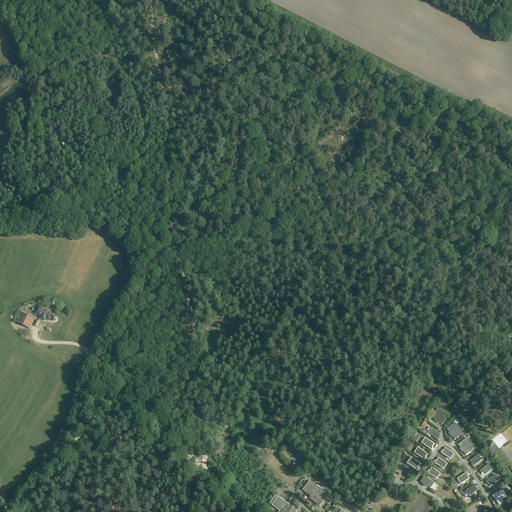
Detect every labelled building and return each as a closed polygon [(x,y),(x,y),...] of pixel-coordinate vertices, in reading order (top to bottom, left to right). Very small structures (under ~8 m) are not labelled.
[(41,317),(40,318),(45,321),(45,319),(48,321),(49,319),(52,320),(52,321),(53,321),(53,322),(54,322),(55,322),(55,321),(56,321),(57,320),(57,319),(57,318),(56,318),(56,317),(55,317),(55,316),(54,316),(48,313),(49,311),(39,306),(35,314),(41,317)] [(21,313),(17,323),(30,329),(35,319),(21,313)] [(448,416),(437,409),(431,418),(435,420),(434,422),(438,424),(439,423),(442,425),(448,416)] [(463,434),(455,423),(447,429),(449,433),(448,434),(451,437),(452,436),(455,440),(463,434)] [(432,428),(428,433),(439,441),(440,439),(439,438),(441,434),(432,428)] [(425,438),(421,443),(432,450),(433,448),(432,448),(434,444),(425,438)] [(475,448),(467,438),(459,445),(462,448),(461,449),(463,452),(464,451),(467,454),(475,448)] [(418,448),(414,453),(425,460),(426,459),(425,458),(427,454),(418,448)] [(442,451),(441,453),(450,459),(454,454),(445,449),(443,452),(442,451)] [(482,460),(478,455),(470,461),(473,465),(471,466),(473,468),(482,460)] [(411,458),(407,464),(418,471),(419,469),(418,468),(421,464),(411,458)] [(436,461),(434,463),(444,469),(447,464),(439,459),(437,462),(436,461)] [(492,469),(488,464),(480,472),(481,474),(482,473),(485,475),(492,469)] [(429,471),(427,473),(437,479),(440,474),(432,468),(430,472),(429,471)] [(468,475),(466,473),(457,480),(460,485),(469,479),(467,476),(468,475)] [(499,480),(495,475),(486,482),(488,485),(489,484),(491,486),(499,480)] [(434,484),(424,477),(421,482),(430,489),(434,484)] [(303,489),(308,493),(314,485),(309,481),(303,489)] [(308,493),(312,496),(314,493),(315,493),(319,489),(314,485),(308,493)] [(475,485),(465,492),(469,497),(477,491),(475,488),(476,487),(475,485)] [(310,498),(315,503),(323,492),(319,489),(315,493),(314,493),(312,496),(310,498)] [(508,496),(503,490),(494,496),(496,499),(498,502),(508,496)] [(328,496),(323,492),(315,503),(320,506),(328,496)] [(275,496),(269,503),(280,511),(282,508),(284,509),(287,504),(278,497),(278,498),(275,496)] [(479,511),(487,508),(484,500),(476,503),(479,511)]
